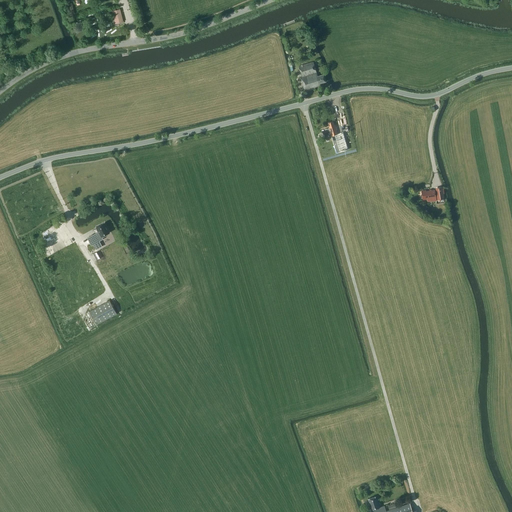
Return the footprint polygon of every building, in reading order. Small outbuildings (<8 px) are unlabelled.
[(115,23),(122,21),(123,21),(120,10),(112,12),(115,23)] [(80,22),(73,25),(76,32),(83,30),(80,22)] [(317,73),(314,62),(299,66),(302,77),(301,78),(305,91),(321,87),(320,83),(326,82),(324,74),(318,76),(317,73)] [(334,125),(333,121),(329,123),(330,127),(329,128),(331,136),(338,134),(335,125),(334,125)] [(349,132),(339,135),(341,140),(350,137),(349,132)] [(444,199),(442,187),(442,186),(435,188),(436,188),(438,200),(444,199)] [(435,190),(426,191),(426,190),(422,191),(423,200),(427,199),(428,202),(437,201),(435,190)] [(50,219),(32,230),(36,236),(54,225),(50,219)] [(95,234),(99,241),(103,239),(102,238),(107,235),(106,234),(110,232),(104,223),(96,227),(99,232),(95,234)] [(73,254),(77,262),(82,259),(77,252),(73,254)] [(43,272),(53,267),(51,263),(41,269),(43,272)] [(84,304),(95,297),(84,279),(69,288),(72,292),(79,288),(84,297),(80,299),(84,304)] [(116,313),(109,300),(89,311),(96,324),(116,313)] [(376,496),(368,499),(370,504),(369,505),(370,509),(371,509),(372,511),(413,511),(410,503),(386,511),(385,506),(380,507),(380,506),(381,505),(380,503),(378,502),(376,496)]
